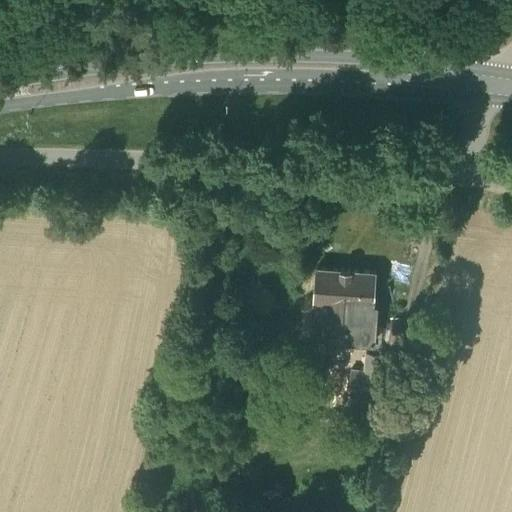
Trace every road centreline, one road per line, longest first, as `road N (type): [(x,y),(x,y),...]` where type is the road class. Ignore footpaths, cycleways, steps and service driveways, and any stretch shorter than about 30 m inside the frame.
road 1 (primary): [(488,83),(275,66),(143,72),(0,95)]
road 2 (unclassified): [(0,157),(469,178)]
